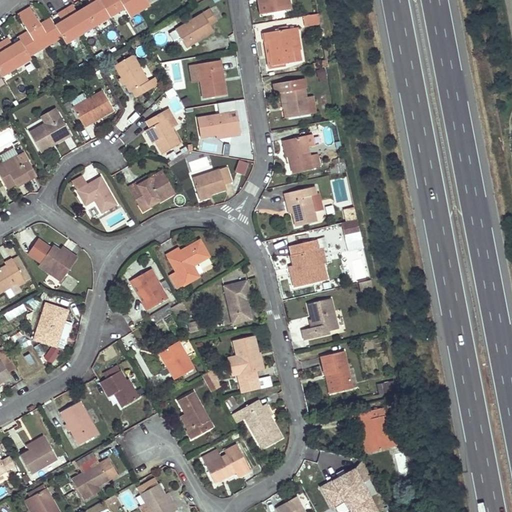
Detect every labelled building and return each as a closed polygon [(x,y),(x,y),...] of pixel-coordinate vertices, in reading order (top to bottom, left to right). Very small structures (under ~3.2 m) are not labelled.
[(98,0),(89,0),(91,3),(92,5),(85,10),(94,26),(109,17),(99,0),(98,0)] [(99,0),(109,17),(125,7),(130,16),(140,11),(133,0),(99,0)] [(133,0),(140,11),(150,5),(147,0),(133,0)] [(264,0),(267,13),(292,9),(290,0),(264,0)] [(73,4),(64,9),(80,34),(94,26),(85,10),(79,14),(77,11),(73,4)] [(30,7),(25,10),(46,47),(62,37),(56,27),(55,25),(51,17),(40,23),(30,7)] [(211,8),(176,28),(187,47),(215,31),(211,25),(218,21),(211,8)] [(80,34),(64,9),(58,13),(62,21),(64,23),(56,27),(62,37),(66,43),(80,34)] [(46,47),(25,10),(18,14),(28,31),(18,37),(20,40),(21,43),(30,57),(46,47)] [(304,15),(304,27),(319,26),(319,14),(304,15)] [(289,29),(265,33),(266,40),(268,40),(273,66),(268,66),(269,69),(286,66),(286,64),(295,62),(293,51),(300,50),(296,28),(289,29)] [(7,38),(0,42),(16,68),(31,59),(30,57),(21,43),(13,48),(12,46),(7,38)] [(268,40),(266,40),(264,41),(268,66),(273,66),(268,40)] [(0,42),(0,73),(2,76),(16,68),(0,42)] [(300,50),(293,51),(295,62),(302,61),(300,50)] [(149,81),(135,55),(117,65),(123,76),(127,83),(132,92),(134,90),(138,96),(160,84),(156,77),(149,81)] [(221,60),(198,64),(201,80),(204,98),(227,94),(225,81),(222,81),(219,68),(222,67),(221,60)] [(198,64),(190,65),(192,81),(201,80),(198,64)] [(320,82),(327,79),(323,69),(315,72),(320,82)] [(306,97),(305,88),(293,90),(291,83),(274,86),(275,93),(280,92),(285,92),(289,118),(309,114),(306,97)] [(175,89),(166,92),(174,113),(183,110),(175,89)] [(115,110),(104,91),(75,107),(86,126),(92,122),(91,119),(101,114),(103,117),(115,110)] [(289,118),(285,92),(280,92),(284,118),(289,118)] [(314,96),(306,97),(309,114),(317,113),(314,96)] [(188,97),(183,100),(186,105),(191,102),(188,97)] [(44,116),(47,123),(62,115),(59,108),(44,116)] [(170,117),(166,110),(148,120),(151,127),(149,128),(163,153),(181,143),(167,119),(170,117)] [(242,134),(238,116),(231,117),(230,112),(198,118),(202,137),(217,134),(232,131),(233,136),(242,134)] [(101,114),(91,119),(92,122),(103,117),(101,114)] [(73,134),(62,115),(47,123),(32,132),(43,152),(54,145),(53,143),(64,136),(65,139),(73,134)] [(306,135),(287,139),(290,156),(294,171),(320,166),(318,153),(310,155),(308,145),(306,135)] [(64,136),(53,143),(54,145),(65,139),(64,136)] [(202,150),(227,157),(230,145),(220,142),(220,141),(205,137),(202,150)] [(189,150),(169,162),(170,165),(191,153),(189,150)] [(24,152),(18,156),(23,165),(29,161),(24,152)] [(18,156),(0,165),(0,175),(8,190),(16,185),(29,177),(31,180),(38,176),(29,161),(23,165),(18,156)] [(191,175),(210,171),(207,157),(188,161),(191,175)] [(246,175),(247,162),(237,161),(236,175),(246,175)] [(232,181),(226,166),(193,177),(200,197),(215,192),(226,188),(225,183),(232,181)] [(137,181),(130,186),(139,202),(146,198),(149,204),(158,198),(160,201),(174,193),(162,170),(148,178),(138,183),(137,181)] [(116,201),(101,175),(88,182),(83,173),(73,179),(78,188),(85,202),(95,197),(102,209),(116,201)] [(29,177),(16,185),(18,187),(31,180),(29,177)] [(337,209),(353,206),(348,177),(332,180),(337,209)] [(318,221),(315,210),(323,208),(319,192),(317,192),(315,185),(289,191),(293,212),(297,226),(318,221)] [(290,213),(293,212),(289,191),(285,192),(290,213)] [(216,195),(215,192),(200,197),(201,201),(216,195)] [(146,198),(139,202),(144,210),(150,206),(149,204),(146,198)] [(347,222),(357,220),(354,208),(344,210),(347,222)] [(359,230),(357,220),(347,222),(349,232),(359,230)] [(200,276),(194,265),(209,257),(200,240),(181,251),(185,258),(172,265),(183,286),(200,276)] [(320,249),(317,240),(293,245),(295,254),(290,256),(293,265),(296,278),(292,279),(294,287),(327,280),(323,263),(318,264),(315,251),(320,249)] [(78,258),(62,246),(59,249),(53,245),(38,265),(61,281),(78,258)] [(181,251),(179,247),(166,254),(172,265),(185,258),(181,251)] [(323,263),(326,263),(322,249),(320,249),(315,251),(318,264),(323,263)] [(26,281),(34,277),(21,253),(12,258),(26,281)] [(6,264),(0,268),(0,292),(17,283),(18,285),(26,281),(12,258),(5,262),(6,264)] [(169,299),(152,269),(134,280),(146,301),(150,309),(169,299)] [(359,282),(361,292),(373,289),(371,279),(359,282)] [(250,300),(246,282),(225,287),(233,324),(251,320),(248,305),(245,305),(244,301),(247,300),(250,300)] [(331,298),(309,304),(313,320),(314,320),(316,328),(312,328),(303,330),(304,339),(329,334),(328,330),(339,328),(331,298)] [(176,316),(185,310),(181,302),(171,308),(176,316)] [(67,310),(44,303),(33,339),(56,346),(59,335),(67,310)] [(171,309),(170,306),(152,316),(154,319),(171,309)] [(171,309),(154,319),(156,323),(174,313),(171,309)] [(197,322),(189,324),(190,332),(198,331),(197,322)] [(67,337),(59,335),(56,346),(63,348),(67,337)] [(255,336),(233,341),(240,374),(238,374),(242,393),(261,389),(257,371),(253,354),(259,352),(255,336)] [(179,341),(159,352),(175,380),(195,369),(179,341)] [(345,350),(321,356),(325,374),(331,372),(335,392),(352,388),(345,350)] [(263,369),(259,352),(253,354),(257,371),(263,369)] [(36,363),(30,353),(24,357),(30,366),(36,363)] [(0,359),(0,383),(10,378),(8,373),(15,368),(8,355),(0,359)] [(127,379),(121,370),(101,381),(109,396),(114,393),(122,407),(137,398),(127,379)] [(216,380),(217,379),(212,370),(208,373),(213,382),(216,380)] [(213,382),(208,373),(203,376),(207,385),(213,382)] [(129,378),(127,379),(137,398),(140,397),(129,378)] [(382,384),(385,393),(397,390),(395,381),(382,384)] [(211,392),(217,389),(213,382),(207,385),(211,392)] [(194,392),(177,401),(185,414),(192,428),(187,431),(192,439),(214,427),(194,392)] [(234,403),(230,396),(222,398),(227,406),(234,403)] [(398,397),(387,399),(387,404),(388,406),(400,403),(398,397)] [(79,444),(99,432),(81,400),(61,411),(79,444)] [(259,400),(241,409),(263,449),(283,438),(270,416),(264,405),(263,406),(259,400)] [(369,403),(360,405),(361,413),(370,411),(369,403)] [(264,405),(270,416),(273,414),(267,404),(264,405)] [(361,413),(357,414),(358,422),(362,421),(365,437),(369,452),(388,448),(388,445),(386,435),(382,417),(384,416),(383,408),(370,411),(361,413)] [(192,428),(185,414),(179,417),(187,431),(192,428)] [(394,433),(386,435),(388,445),(396,444),(394,433)] [(29,451),(47,441),(44,436),(26,446),(29,451)] [(29,451),(22,456),(33,475),(58,460),(47,441),(29,451)] [(215,483),(237,472),(239,476),(251,470),(240,448),(206,464),(215,483)] [(410,454),(401,456),(406,472),(415,469),(410,454)] [(2,461),(8,471),(15,467),(9,457),(2,461)] [(118,476),(108,459),(99,464),(95,457),(78,467),(82,473),(71,479),(81,497),(82,496),(84,501),(98,493),(95,488),(99,486),(118,476)] [(376,511),(357,469),(320,486),(331,511),(376,511)] [(165,495),(159,484),(140,494),(149,511),(173,511),(177,510),(173,503),(170,505),(165,495)] [(59,511),(46,488),(28,499),(34,511),(59,511)] [(170,505),(173,503),(168,493),(165,495),(170,505)] [(306,511),(297,495),(277,506),(280,511),(306,511)] [(29,511),(34,511),(28,499),(24,501),(29,511)]
